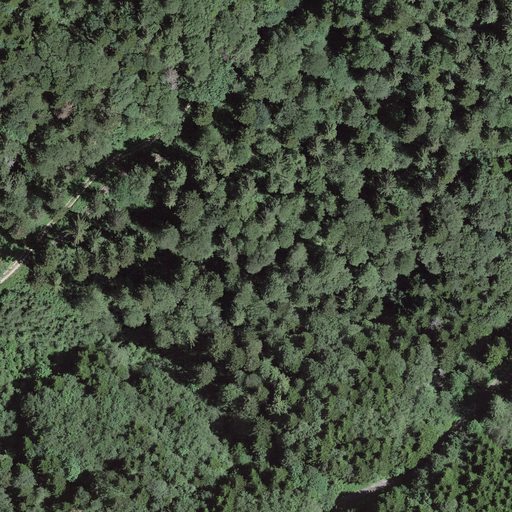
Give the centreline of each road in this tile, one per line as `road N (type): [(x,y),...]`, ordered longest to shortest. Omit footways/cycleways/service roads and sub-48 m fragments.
road 1 (track): [(0,281),(105,167),(173,125),(277,9),(297,0)]
road 2 (track): [(511,373),(419,468),(325,511)]
